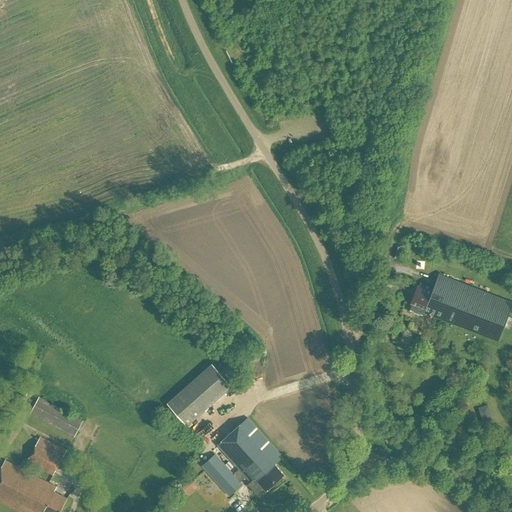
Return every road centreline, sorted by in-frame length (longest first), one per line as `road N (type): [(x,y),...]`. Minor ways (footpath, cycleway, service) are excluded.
road 1 (unclassified): [(362,471),(348,337),(333,278),(181,0)]
road 2 (unclassified): [(499,511),(438,468),(397,462),(362,471)]
